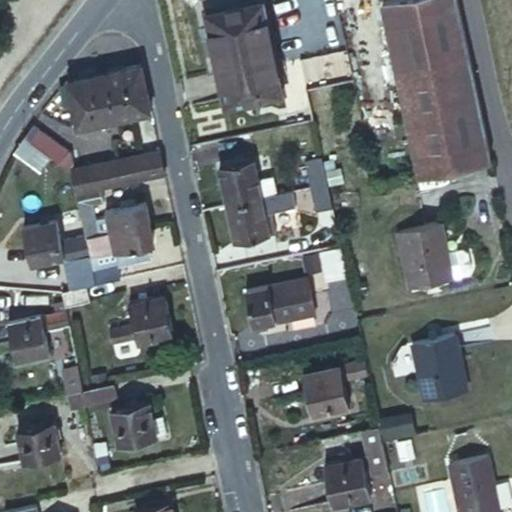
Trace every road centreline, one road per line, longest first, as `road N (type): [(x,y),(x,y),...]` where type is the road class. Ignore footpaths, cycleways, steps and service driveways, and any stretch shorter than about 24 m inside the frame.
road 1 (residential): [(250,511),(142,0)]
road 2 (residential): [(102,0),(0,135)]
